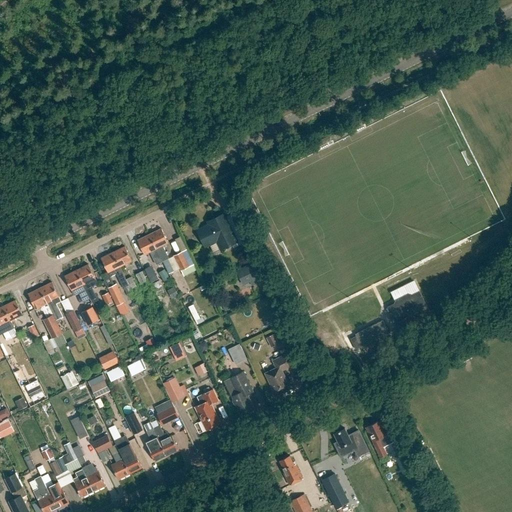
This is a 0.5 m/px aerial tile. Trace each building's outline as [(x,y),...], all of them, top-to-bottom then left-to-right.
[(198,231),(205,246),(219,240),(224,248),(237,242),(224,214),(208,222),(210,225),(207,225),(204,226),(202,228),(198,231)] [(169,258),(163,246),(169,243),(161,229),(150,234),(157,249),(169,274),(174,271),(168,259),(169,258)] [(145,255),(157,249),(150,234),(138,240),(145,255)] [(113,252),(129,285),(134,282),(132,277),(126,279),(120,267),(132,261),(125,246),(113,252)] [(187,249),(173,256),(181,271),(195,265),(187,249)] [(113,252),(101,258),(110,277),(116,274),(123,288),(129,285),(113,252)] [(253,263),(236,271),(243,286),(250,282),(251,286),(261,282),(253,263)] [(77,270),(86,290),(98,284),(89,264),(77,270)] [(153,283),(160,279),(153,266),(146,269),(153,283)] [(166,269),(160,272),(165,282),(171,280),(166,269)] [(90,297),(86,290),(77,270),(65,276),(74,296),(81,292),(82,294),(81,297),(83,302),(91,299),(90,297)] [(136,275),(141,284),(148,281),(143,271),(136,275)] [(57,304),(62,301),(52,282),(40,288),(47,303),(56,321),(63,317),(57,304)] [(116,284),(108,288),(121,316),(130,312),(116,284)] [(40,288),(28,294),(36,309),(41,306),(47,318),(44,319),(53,338),(62,333),(56,321),(47,303),(40,288)] [(420,291),(388,307),(396,324),(429,308),(420,291)] [(102,295),(106,305),(113,302),(108,292),(102,295)] [(95,295),(90,297),(91,299),(92,303),(98,300),(95,295)] [(16,300),(4,306),(11,320),(23,315),(16,300)] [(196,305),(191,306),(197,324),(202,322),(196,305)] [(4,306),(0,307),(0,325),(11,320),(4,306)] [(82,312),(88,325),(99,320),(93,307),(82,312)] [(82,328),(73,310),(65,313),(78,340),(86,336),(82,328)] [(383,321),(356,334),(362,347),(389,333),(383,321)] [(40,335),(34,325),(28,328),(34,338),(40,335)] [(22,330),(17,333),(20,339),(25,336),(22,330)] [(278,344),(274,334),(266,338),(271,348),(278,344)] [(205,340),(198,344),(203,352),(210,348),(205,340)] [(183,352),(179,343),(169,347),(174,357),(183,352)] [(241,350),(231,355),(236,365),(246,359),(241,350)] [(273,361),(276,368),(265,373),(273,389),(271,389),(275,397),(283,393),(283,392),(290,388),(282,370),(293,365),(287,354),(273,361)] [(105,369),(119,362),(116,355),(101,362),(105,369)] [(133,375),(146,370),(142,360),(129,365),(133,375)] [(196,368),(200,376),(209,371),(205,363),(196,368)] [(113,382),(127,375),(122,365),(108,372),(113,382)] [(79,384),(72,371),(61,377),(67,389),(79,384)] [(232,396),(233,399),(232,401),(234,405),(237,405),(241,414),(254,408),(247,395),(253,392),(243,371),(230,378),(238,393),(232,396)] [(163,384),(172,403),(185,397),(175,378),(163,384)] [(33,401),(46,397),(40,380),(28,385),(33,401)] [(105,380),(90,386),(96,398),(110,391),(105,380)] [(201,404),(195,407),(207,431),(221,424),(211,404),(218,400),(213,389),(198,397),(201,404)] [(68,391),(52,398),(71,445),(81,441),(72,419),(69,421),(63,405),(72,401),(68,391)] [(27,407),(23,398),(15,401),(20,410),(27,407)] [(174,405),(157,414),(163,425),(180,417),(174,405)] [(0,420),(11,417),(9,409),(0,411),(0,420)] [(143,430),(134,412),(125,417),(134,434),(143,430)] [(80,416),(73,420),(81,439),(89,435),(80,416)] [(14,430),(9,420),(0,424),(0,436),(0,437),(14,430)] [(364,428),(371,440),(379,457),(385,454),(382,447),(392,442),(387,433),(385,434),(379,421),(364,428)] [(167,456),(153,428),(154,428),(150,422),(144,425),(147,431),(147,432),(151,440),(146,443),(155,462),(167,456)] [(153,428),(167,456),(179,450),(172,436),(166,438),(160,425),(154,429),(154,428),(153,428)] [(352,441),(345,428),(333,434),(340,447),(343,446),(346,451),(348,450),(349,452),(358,448),(354,440),(352,441)] [(107,434),(93,442),(99,453),(113,446),(107,434)] [(114,441),(120,452),(130,474),(142,468),(130,444),(124,446),(120,438),(114,441)] [(401,441),(391,446),(397,458),(406,453),(406,452),(410,450),(404,439),(401,441)] [(77,458),(69,442),(64,445),(72,461),(77,458)] [(54,456),(49,448),(42,451),(46,460),(54,456)] [(113,455),(117,462),(111,465),(118,479),(130,474),(120,452),(113,455)] [(30,455),(24,457),(31,471),(36,468),(30,455)] [(56,460),(62,473),(68,470),(62,457),(56,460)] [(282,468),(280,469),(288,486),(302,480),(295,465),(292,466),(288,458),(279,462),(282,468)] [(50,464),(56,476),(62,473),(56,461),(50,464)] [(82,468),(83,469),(94,491),(106,486),(96,466),(94,467),(93,463),(82,468)] [(75,483),(82,497),(94,491),(83,469),(78,472),(80,476),(74,479),(75,483)] [(338,473),(324,479),(336,509),(350,503),(338,473)] [(23,486),(21,487),(14,474),(4,479),(14,499),(8,502),(13,511),(28,511),(22,498),(27,495),(23,486)] [(43,511),(51,511),(57,509),(50,495),(47,487),(41,476),(36,479),(40,488),(36,491),(35,493),(39,500),(38,501),(43,511)] [(50,495),(57,509),(69,503),(62,489),(59,482),(47,487),(50,495)] [(291,502),(296,511),(312,511),(305,495),(291,502)]
